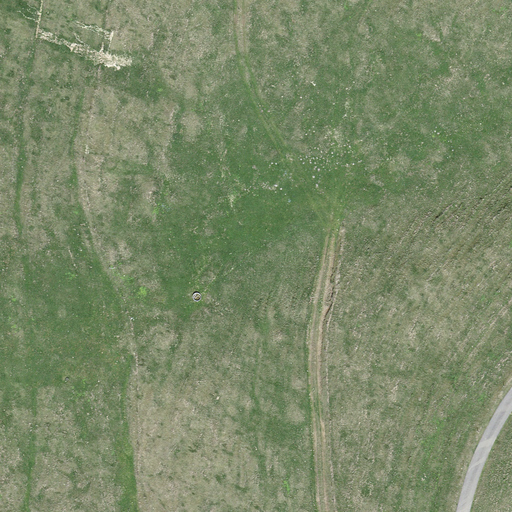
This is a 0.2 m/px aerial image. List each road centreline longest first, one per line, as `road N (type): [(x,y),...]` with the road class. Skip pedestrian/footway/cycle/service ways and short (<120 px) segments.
road 1 (track): [(323,511),(315,332),(327,234),(251,86),(239,0)]
road 2 (track): [(462,511),(482,448),(511,396)]
